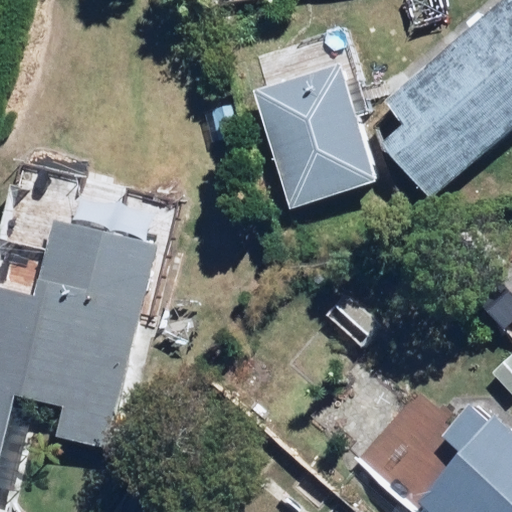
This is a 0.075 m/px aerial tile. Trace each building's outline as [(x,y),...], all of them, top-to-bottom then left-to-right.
[(511,5),(387,113),(408,138),(385,157),(430,209),(511,138),(511,5)] [(374,119),(354,28),(246,52),(282,217),(380,195),(363,121),(374,119)] [(108,459),(146,315),(153,289),(52,262),(42,301),(0,289),(0,499),(22,414),(66,426),(60,447),(108,459)] [(347,298),(326,324),(370,360),(391,334),(347,298)] [(511,511),(511,438),(496,424),(477,406),(440,446),(463,467),(421,511),(511,511)]
